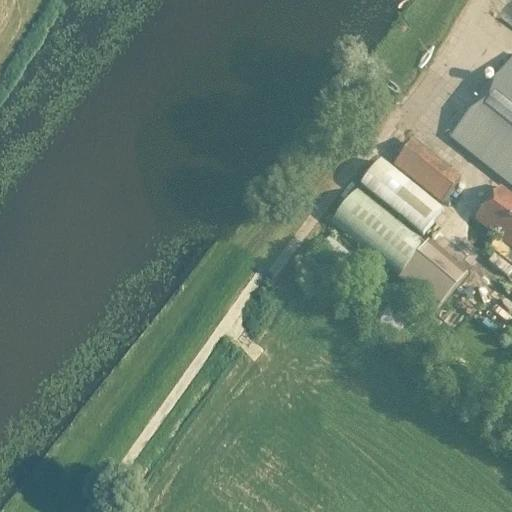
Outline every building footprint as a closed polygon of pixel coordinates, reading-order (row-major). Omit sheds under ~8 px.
[(511,178),(511,187),(498,176),(472,208),(511,239),(511,46),(448,127),(511,178)] [(439,193),(458,168),(410,130),(391,154),(439,193)] [(370,185),(422,225),(441,202),(382,154),(377,151),(358,175),(370,185)] [(423,234),(357,180),(329,213),(395,267),(423,234)] [(343,270),(357,254),(327,228),(314,244),(343,270)] [(409,306),(399,285),(377,282),(363,300),(371,322),(394,325),(409,306)]
